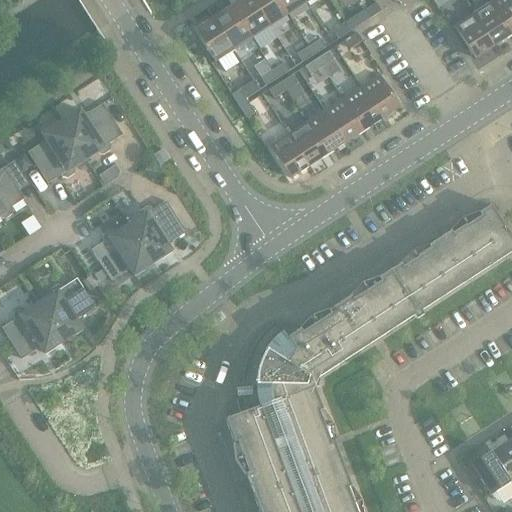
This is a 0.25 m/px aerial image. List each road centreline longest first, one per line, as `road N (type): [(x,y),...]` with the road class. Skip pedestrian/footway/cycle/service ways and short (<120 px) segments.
road 1 (residential): [(228,511),(207,453),(203,412),(240,329),(508,164)]
road 2 (tertiary): [(272,248),(110,0)]
road 3 (tertiary): [(152,470),(131,414),(139,364),(169,326),(272,248)]
road 4 (residential): [(435,511),(399,401),(417,372),(511,317)]
road 5 (tertiary): [(272,248),(485,107)]
road 6 (residential): [(152,470),(103,488),(64,477),(0,373)]
